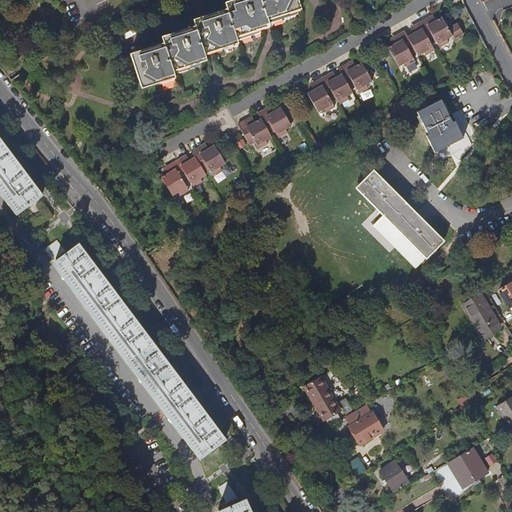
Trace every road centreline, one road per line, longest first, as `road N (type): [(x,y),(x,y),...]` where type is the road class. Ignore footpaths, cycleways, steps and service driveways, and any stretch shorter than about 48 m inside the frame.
road 1 (residential): [(307,511),(106,214),(0,85)]
road 2 (residential): [(427,0),(161,150)]
